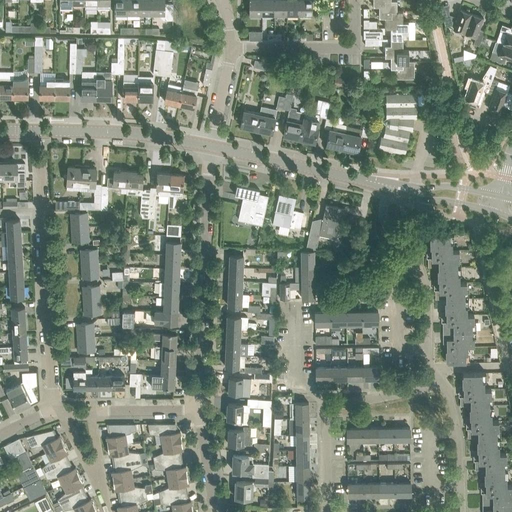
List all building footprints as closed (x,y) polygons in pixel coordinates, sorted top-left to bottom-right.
[(72,9),(72,3),(72,0),(59,0),(60,9),(72,9)] [(97,0),(85,0),(85,3),(85,8),(97,8),(97,3),(98,3),(97,0)] [(97,8),(109,8),(109,3),(110,3),(110,0),(97,0),(98,3),(97,3),(97,8)] [(127,12),(127,0),(114,0),(114,12),(127,12)] [(127,18),(139,18),(139,12),(140,12),(139,0),(127,0),(127,12),(127,18)] [(152,0),(139,0),(140,12),(152,12),(152,0)] [(165,0),(152,0),(152,12),(159,12),(159,15),(164,20),(173,20),(173,3),(165,3),(165,0)] [(249,0),(249,14),(262,14),(262,0),(249,0)] [(262,0),(262,14),(274,14),(274,0),(262,0)] [(286,0),(274,0),(274,14),(287,14),(286,0)] [(286,0),(287,14),(299,14),(298,0),(286,0)] [(312,0),(298,0),(299,14),(312,14),(312,0)] [(379,5),(379,17),(385,17),(385,15),(391,15),(391,10),(397,10),(396,0),(385,0),(385,5),(379,5)] [(454,29),(465,33),(472,13),(461,9),(456,21),(450,19),(449,14),(443,16),(445,25),(456,23),(454,29)] [(385,15),(385,17),(385,28),(391,28),(391,27),(397,27),(397,22),(403,22),(403,21),(403,10),(397,10),(391,10),(391,15),(385,15)] [(483,17),(472,13),(465,33),(476,37),(473,44),(479,46),(484,32),(479,29),(483,17)] [(369,21),(369,19),(364,19),(364,28),(377,28),(377,21),(369,21)] [(391,39),(403,39),(408,39),(408,33),(409,33),(409,21),(403,21),(403,22),(397,22),(397,27),(391,27),(391,28),(391,38),(391,39)] [(30,25),(31,25),(31,32),(43,32),(43,26),(37,25),(37,22),(30,22),(30,25)] [(500,30),(507,33),(503,44),(511,46),(511,27),(502,24),(500,30)] [(364,38),(365,38),(383,38),(383,31),(369,31),(369,30),(364,30),(364,38)] [(262,31),(249,31),(249,40),(262,40),(262,31)] [(40,85),(40,97),(55,98),(55,79),(55,72),(42,72),(43,36),(34,36),(34,58),(34,72),(40,72),(40,85)] [(386,38),(383,38),(365,38),(365,45),(385,45),(385,56),(391,56),(397,56),(397,50),(403,50),(403,39),(391,39),(391,38),(386,38)] [(156,46),(152,74),(161,75),(165,41),(165,40),(157,39),(156,46)] [(165,41),(161,75),(170,76),(173,51),(177,51),(178,42),(165,41)] [(506,58),(511,59),(511,46),(503,44),(496,41),(490,58),(504,63),(506,58)] [(82,73),(81,98),(96,98),(96,71),(82,71),(82,55),(81,55),(81,48),(76,48),(76,73),(82,73)] [(383,67),(397,67),(403,67),(403,61),(409,61),(409,50),(403,50),(397,50),(397,56),(391,56),(391,61),(383,61),(383,67)] [(209,85),(215,55),(212,55),(211,61),(211,62),(207,61),(205,70),(202,84),(209,85)] [(111,99),(111,73),(117,73),(117,58),(112,58),(111,71),(96,71),(96,98),(111,99)] [(254,66),(269,70),(271,63),(255,59),(254,66)] [(415,78),(415,61),(409,61),(403,61),(403,67),(397,67),(397,78),(415,78)] [(0,96),(13,97),(13,79),(13,72),(0,71),(0,96)] [(478,103),(482,90),(488,93),(493,78),(495,73),(490,71),(488,77),(484,75),(480,81),(473,79),(472,81),(469,79),(467,80),(464,88),(465,90),(469,92),(466,98),(478,103)] [(496,80),(498,74),(495,73),(493,78),(488,93),(493,95),(489,107),(500,111),(510,85),(496,80)] [(13,79),(13,97),(28,97),(28,84),(28,76),(22,79),(13,79)] [(164,101),(179,104),(183,86),(185,79),(185,78),(177,76),(176,79),(170,77),(164,101)] [(69,98),(70,80),(55,79),(55,98),(69,98)] [(183,86),(179,104),(193,107),(197,89),(199,82),(185,79),(183,86)] [(123,81),(123,99),(138,99),(138,81),(123,81)] [(147,81),(138,81),(138,99),(153,100),(153,87),(153,81),(147,81)] [(376,95),(378,86),(367,84),(365,92),(376,95)] [(289,110),(283,135),(299,139),(305,113),(296,111),(296,108),(290,107),(293,94),(286,93),(286,97),(283,108),(289,110)] [(411,120),(411,118),(416,118),(416,115),(417,112),(416,108),(416,103),(416,100),(416,96),(416,94),(385,94),(385,118),(397,118),(396,127),(385,124),(383,136),(381,136),(380,143),(380,146),(379,148),(388,150),(391,152),(392,152),(394,152),(404,154),(405,151),(406,148),(406,147),(406,145),(407,139),(409,136),(409,133),(410,128),(412,127),(413,125),(413,124),(412,121),(411,120)] [(276,107),(283,108),(286,97),(279,95),(276,107)] [(326,117),(333,119),(337,97),(331,95),(329,102),(326,117)] [(318,126),(320,116),(326,117),(329,102),(322,100),(320,114),(315,113),(315,115),(305,113),(299,139),(315,142),(318,126)] [(371,127),(376,104),(369,102),(364,126),(371,127)] [(261,106),(259,113),(256,129),(272,133),(277,109),(261,106)] [(244,108),(240,126),(256,129),(259,113),(246,110),(246,108),(244,108)] [(326,145),(343,148),(346,132),(345,132),(347,125),(338,123),(337,123),(335,123),(334,124),(334,125),(333,129),(330,129),(329,135),(326,145)] [(346,132),(343,148),(358,152),(360,142),(362,129),(347,125),(345,132),(346,132)] [(27,185),(25,162),(3,163),(3,178),(9,178),(9,182),(9,186),(27,185)] [(81,184),(82,167),(68,166),(67,189),(73,190),(74,183),(81,184)] [(82,167),(81,184),(89,184),(88,190),(95,191),(96,168),(82,167)] [(121,187),(121,192),(127,192),(127,185),(129,170),(121,170),(121,171),(114,171),(114,178),(108,177),(107,186),(121,187)] [(140,212),(142,216),(148,217),(150,189),(144,188),(144,191),(142,190),(143,173),(136,172),(137,171),(129,170),(127,185),(127,192),(127,194),(141,195),(140,212)] [(148,221),(154,221),(155,217),(156,195),(169,196),(171,173),(158,172),(156,189),(150,189),(148,217),(148,221)] [(183,189),(184,174),(171,173),(169,196),(172,196),(182,196),(183,189)] [(240,219),(252,222),(260,189),(237,184),(235,194),(243,196),(241,207),(238,219),(240,219)] [(273,222),(300,228),(304,212),(293,210),(296,197),(279,194),(273,222)] [(80,201),(67,200),(66,208),(79,209),(80,201)] [(319,235),(309,233),(306,250),(314,250),(316,250),(319,235),(337,239),(344,208),(326,204),(319,235)] [(87,212),(71,213),(72,227),(97,226),(100,226),(100,222),(88,222),(87,212)] [(20,219),(7,220),(7,232),(21,231),(20,219)] [(181,224),(167,224),(166,235),(181,235),(181,224)] [(72,241),(89,240),(88,229),(97,228),(97,226),(72,227),(72,241)] [(1,232),(2,243),(8,243),(8,245),(21,244),(21,231),(7,232),(1,232)] [(434,279),(434,287),(439,287),(439,290),(435,290),(435,299),(446,298),(446,311),(441,311),(441,319),(446,319),(446,322),(443,322),(443,339),(452,338),(452,341),(447,341),(447,363),(454,363),(470,362),(468,362),(468,346),(475,346),(474,313),(467,313),(467,281),(460,281),(459,249),(452,249),(452,241),(450,241),(450,233),(431,234),(431,247),(426,247),(427,255),(431,255),(431,258),(428,258),(428,266),(438,266),(439,279),(434,279)] [(181,241),(166,241),(166,254),(180,254),(181,241)] [(8,245),(9,258),(22,258),(21,244),(8,245)] [(97,248),(81,249),(82,263),(98,262),(97,248)] [(314,250),(306,250),(301,250),(301,266),(314,266),(314,250)] [(179,268),(179,267),(180,254),(166,254),(165,268),(179,268)] [(243,255),(230,254),(230,267),(243,267),(243,255)] [(22,258),(9,258),(9,272),(23,271),(22,258)] [(82,277),(98,276),(98,262),(82,263),(82,277)] [(314,266),(301,266),(302,282),(315,282),(314,266)] [(243,267),(230,267),(229,280),(242,280),(243,267)] [(165,282),(179,282),(179,268),(165,268),(165,282)] [(9,272),(10,285),(24,284),(23,271),(9,272)] [(122,271),(112,271),(113,280),(123,279),(122,271)] [(229,280),(229,281),(228,293),(242,294),(242,293),(242,280),(229,280)] [(159,281),(159,293),(159,295),(164,295),(164,296),(178,296),(179,282),(165,282),(159,281)] [(290,282),(279,282),(280,298),(290,298),(290,282)] [(315,298),(315,282),(302,282),(302,298),(315,298)] [(24,296),(24,284),(10,285),(11,297),(14,297),(24,296)] [(99,285),(83,286),(84,300),(100,299),(99,285)] [(132,294),(132,286),(128,286),(128,287),(123,287),(122,294),(132,294)] [(247,306),(247,311),(259,312),(260,305),(248,304),(249,293),(242,293),(242,294),(228,293),(228,305),(247,306)] [(127,304),(131,304),(132,294),(122,294),(122,304),(127,304)] [(156,296),(156,303),(164,304),(164,310),(178,310),(178,296),(164,296),(164,297),(156,296)] [(84,314),(101,313),(100,299),(84,300),(84,314)] [(11,307),(12,319),(25,319),(25,306),(11,307)] [(127,309),(122,309),(121,310),(121,316),(121,323),(121,325),(121,327),(135,327),(135,309),(127,309)] [(163,323),(177,323),(178,310),(164,310),(155,309),(155,322),(163,323)] [(259,312),(247,311),(247,315),(249,318),(270,319),(269,329),(274,330),(275,313),(265,312),(259,312)] [(315,325),(331,324),(331,311),(315,312),(315,325)] [(331,311),(331,324),(331,330),(340,330),(340,324),(347,324),(347,311),(331,311)] [(347,311),(347,324),(363,324),(362,311),(347,311)] [(378,311),(362,311),(363,324),(378,324),(378,311)] [(241,316),(228,315),(227,328),(240,328),(241,316)] [(25,319),(12,319),(13,333),(26,332),(25,319)] [(93,322),(77,323),(78,337),(94,336),(93,322)] [(146,328),(135,327),(121,327),(121,334),(120,344),(129,345),(129,343),(126,343),(127,334),(145,335),(146,328)] [(240,328),(227,328),(226,341),(240,341),(240,328)] [(274,330),(269,329),(269,335),(261,335),(261,343),(265,343),(274,344),(274,330)] [(13,334),(13,345),(14,346),(27,345),(26,332),(13,333),(13,334)] [(152,332),(152,339),(162,339),(162,346),(176,346),(177,333),(152,332)] [(316,335),(316,343),(331,343),(331,338),(331,335),(316,335)] [(95,350),(94,336),(78,337),(78,351),(95,350)] [(226,341),(226,354),(239,355),(240,341),(226,341)] [(136,345),(129,345),(120,344),(120,354),(136,354),(136,345)] [(28,363),(28,357),(27,345),(14,346),(13,345),(0,346),(0,352),(14,351),(15,363),(28,363)] [(155,345),(154,357),(162,357),(162,360),(176,360),(176,346),(162,346),(155,345)] [(225,366),(239,367),(239,355),(226,354),(225,366)] [(73,370),(74,388),(86,388),(85,368),(85,361),(85,356),(73,356),(73,364),(78,364),(78,370),(73,370)] [(162,360),(161,371),(161,374),(175,374),(176,360),(162,360)] [(316,380),(332,379),(332,366),(316,367),(316,380)] [(348,366),(332,366),(332,379),(348,379),(348,366)] [(348,366),(348,379),(363,379),(363,366),(348,366)] [(379,366),(363,366),(363,379),(379,379),(379,366)] [(92,375),(92,368),(85,368),(86,388),(99,388),(99,375),(92,375)] [(254,380),(272,381),(272,373),(262,373),(254,372),(254,380)] [(481,482),(481,490),(486,490),(486,493),(482,493),(483,509),(486,509),(486,511),(511,511),(511,484),(507,484),(506,452),(499,452),(499,420),(492,420),(491,388),(484,388),(484,380),(488,380),(488,372),(463,372),(463,386),(459,386),(459,394),(463,394),(463,396),(460,396),(460,405),(470,405),(471,418),(466,418),(466,426),(471,426),(471,429),(467,429),(468,437),(478,437),(478,450),(473,450),(473,458),(478,458),(478,461),(475,461),(475,469),(485,469),(486,482),(481,482)] [(136,395),(140,395),(141,373),(136,373),(130,373),(130,385),(136,385),(136,395)] [(156,387),(175,388),(175,374),(161,374),(157,374),(156,387)] [(112,388),(112,375),(99,375),(99,388),(112,388)] [(125,388),(124,375),(112,375),(112,388),(125,388)] [(229,377),(228,392),(243,393),(243,384),(251,385),(251,378),(243,377),(229,377)] [(10,396),(16,409),(32,401),(23,381),(7,389),(10,396)] [(290,418),(296,418),(309,418),(309,402),(296,402),(292,402),(291,395),(275,396),(276,403),(290,402),(290,418)] [(257,407),(271,407),(271,399),(258,399),(257,407)] [(234,419),(233,424),(242,424),(242,411),(249,411),(250,405),(243,404),(228,403),(227,418),(234,419)] [(296,434),(309,434),(309,418),(296,418),(296,434)] [(106,437),(108,446),(127,443),(126,434),(136,429),(135,423),(108,423),(110,436),(106,437)] [(161,435),(162,443),(182,440),(180,431),(176,431),(175,423),(148,423),(149,433),(161,435)] [(228,443),(238,444),(251,444),(252,436),(251,436),(251,426),(243,426),(243,429),(229,428),(228,443)] [(363,444),(368,444),(367,440),(379,440),(378,427),(363,428),(363,440),(363,444)] [(378,427),(379,440),(394,440),(394,427),(378,427)] [(410,427),(394,427),(394,440),(410,440),(410,427)] [(347,441),(363,440),(363,428),(347,428),(347,441)] [(43,445),(47,452),(64,443),(60,435),(56,437),(52,429),(26,436),(31,446),(31,447),(43,445)] [(296,449),(309,449),(309,434),(296,434),(296,449)] [(19,437),(12,441),(18,454),(25,451),(26,450),(19,437)] [(153,457),(154,462),(181,458),(179,450),(183,449),(182,440),(162,443),(164,452),(153,456),(153,457)] [(18,454),(12,441),(4,445),(11,458),(17,455),(18,454)] [(253,450),(269,451),(269,443),(254,442),(253,450)] [(42,468),(44,473),(68,461),(65,453),(68,452),(64,443),(47,452),(50,460),(41,468),(42,468)] [(140,452),(128,451),(127,443),(108,446),(109,455),(113,454),(114,462),(141,458),(140,453),(140,452)] [(297,465),(310,465),(309,449),(296,449),(297,465)] [(25,451),(18,454),(17,455),(23,468),(32,464),(25,451)] [(233,470),(252,471),(252,476),(255,476),(268,477),(269,470),(267,470),(267,463),(253,463),(253,461),(252,455),(233,455),(233,470)] [(116,471),(112,471),(113,481),(133,477),(131,468),(142,464),(142,463),(141,458),(114,462),(116,471)] [(155,468),(167,469),(168,478),(187,475),(186,466),(182,466),(181,458),(154,462),(155,468)] [(72,468),(68,461),(44,473),(43,474),(39,476),(41,478),(44,477),(46,476),(47,478),(59,476),(62,484),(80,475),(76,467),(72,468)] [(292,473),(292,480),(297,480),(297,481),(310,481),(310,465),(297,465),(297,473),(292,473)] [(35,470),(26,475),(30,483),(39,478),(35,470)] [(55,507),(60,504),(84,492),(80,485),(84,483),(80,475),(62,484),(66,491),(57,499),(58,500),(58,501),(53,504),(55,507)] [(153,498),(160,497),(186,493),(185,484),(189,484),(187,475),(168,478),(169,486),(153,494),(153,498)] [(252,490),(256,490),(256,485),(268,486),(268,481),(268,477),(255,476),(252,476),(252,477),(255,477),(255,482),(252,482),(236,481),(235,497),(252,498),(252,490)] [(119,489),(120,498),(147,493),(152,492),(151,483),(146,484),(146,487),(134,485),(133,477),(113,481),(115,490),(119,489)] [(32,499),(46,492),(39,479),(26,485),(32,499)] [(297,497),(310,496),(310,481),(297,481),(297,497)] [(362,483),(362,496),(380,495),(379,482),(362,483)] [(395,495),(395,482),(379,482),(380,495),(395,495)] [(411,482),(395,482),(395,495),(411,495),(411,482)] [(348,496),(362,496),(362,483),(348,483),(348,496)] [(10,492),(4,495),(3,496),(0,497),(0,504),(7,502),(14,499),(10,492)] [(74,508),(76,511),(84,511),(96,506),(92,498),(88,500),(84,492),(60,504),(63,509),(62,509),(63,510),(74,508)] [(117,506),(118,511),(138,511),(137,504),(148,499),(148,498),(147,498),(147,493),(120,498),(121,505),(117,506)] [(172,504),(173,511),(176,511),(193,509),(191,500),(188,501),(186,493),(160,497),(153,498),(155,504),(160,503),(172,504)]
